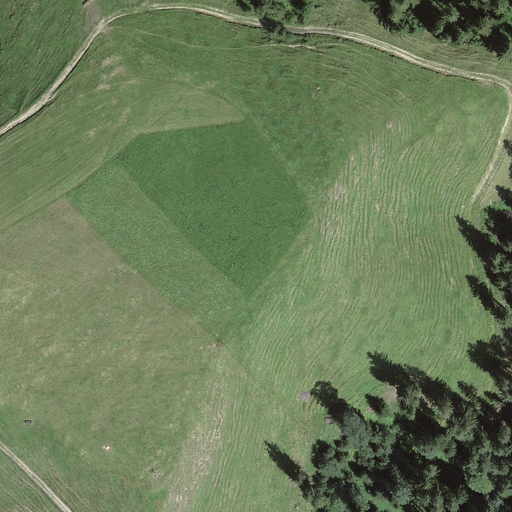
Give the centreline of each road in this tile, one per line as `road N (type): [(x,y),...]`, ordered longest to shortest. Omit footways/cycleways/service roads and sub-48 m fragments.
road 1 (track): [(0,133),(43,100),(102,27),(167,6),(336,30),(511,89)]
road 2 (track): [(511,126),(475,213),(496,309),(497,372),(479,413),(444,451),(447,511)]
